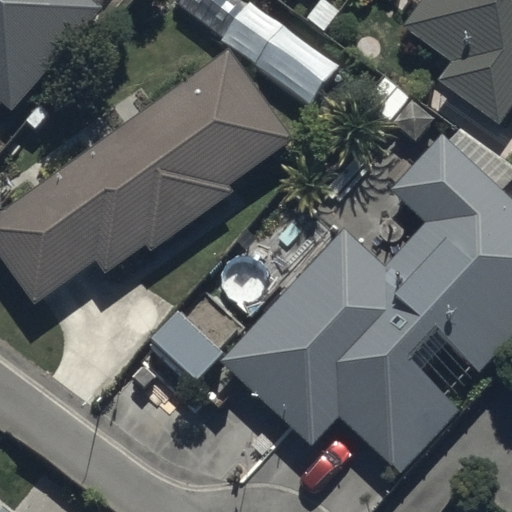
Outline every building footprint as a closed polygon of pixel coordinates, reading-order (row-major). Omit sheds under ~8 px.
[(0,0),(0,110),(11,119),(103,14),(86,0),(0,0)] [(309,0),(331,16),(343,0),(309,0)] [(442,87),(503,133),(511,119),(511,0),(429,0),(406,34),(456,67),(442,87)] [(229,56),(0,222),(0,261),(47,326),(295,146),(229,56)] [(340,428),(390,475),(511,343),(511,202),(443,139),(391,196),(427,228),(385,273),(345,236),(222,369),(316,455),(340,428)]
